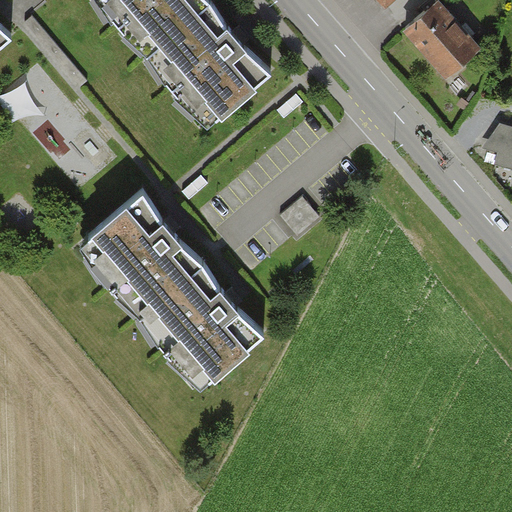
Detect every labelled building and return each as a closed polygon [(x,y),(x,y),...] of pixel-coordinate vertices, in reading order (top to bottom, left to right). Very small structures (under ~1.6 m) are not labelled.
[(220,0),(95,0),(145,61),(220,0)] [(281,72),(221,0),(220,0),(145,61),(206,134),(281,72)] [(438,0),(437,0),(406,28),(447,74),(479,46),(438,0)] [(0,48),(13,38),(0,21),(0,48)] [(496,163),(511,167),(511,126),(501,123),(486,146),(500,150),(496,163)] [(205,259),(150,192),(80,249),(135,316),(205,259)] [(301,232),(323,214),(306,193),(284,211),(301,232)] [(261,327),(205,259),(135,316),(191,384),(261,327)]
